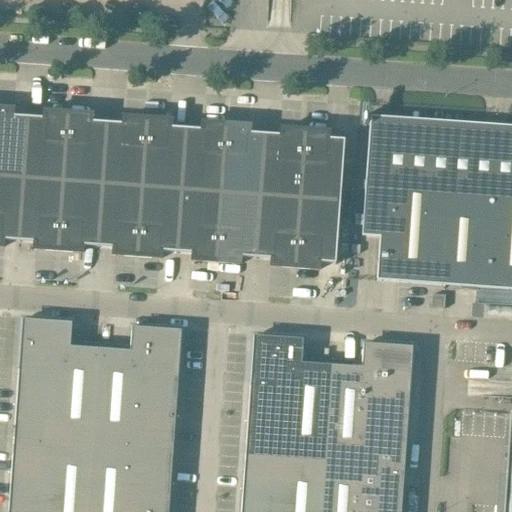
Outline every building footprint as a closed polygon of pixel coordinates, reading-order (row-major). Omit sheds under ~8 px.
[(161,27),(176,28),(177,19),(162,18),(161,27)] [(0,248),(2,249),(2,246),(1,246),(1,242),(36,244),(35,249),(34,249),(34,251),(81,254),(81,252),(80,252),(80,247),(115,250),(114,254),(113,254),(113,256),(239,265),(239,263),(238,263),(238,259),(272,261),(272,266),(271,266),(270,268),(318,271),(318,269),(317,269),(317,264),(335,266),(344,142),(326,141),(326,136),(328,136),(328,134),(280,131),(280,133),(282,133),(281,137),(247,135),(247,130),(249,131),(249,128),(201,125),(201,127),(203,127),(202,132),(168,129),(168,125),(170,125),(170,123),(122,119),(122,122),(124,122),(123,126),(89,124),(89,119),(91,119),(91,117),(43,114),(43,116),(45,116),(45,120),(10,118),(10,113),(12,114),(12,111),(0,110),(0,248)] [(511,180),(386,172),(390,119),(369,118),(364,194),(382,196),(376,282),(511,291),(511,180)] [(444,310),(445,297),(431,296),(430,309),(444,310)] [(93,447),(99,351),(70,348),(71,324),(21,321),(20,342),(13,441),(93,447)] [(93,447),(172,453),(181,332),(131,329),(129,353),(99,351),(93,447)] [(324,464),(331,367),(301,365),(303,343),(303,341),(253,337),(244,458),(324,464)] [(324,464),(320,511),(400,511),(403,470),(411,370),(412,349),(391,347),(383,347),(362,345),(362,348),(360,369),(331,367),(324,464)] [(511,511),(511,413),(510,414),(505,478),(497,477),(494,511),(511,511)] [(87,511),(93,447),(13,441),(7,511),(87,511)] [(167,511),(172,453),(93,447),(87,511),(167,511)] [(320,511),(324,464),(244,458),(240,511),(320,511)]
